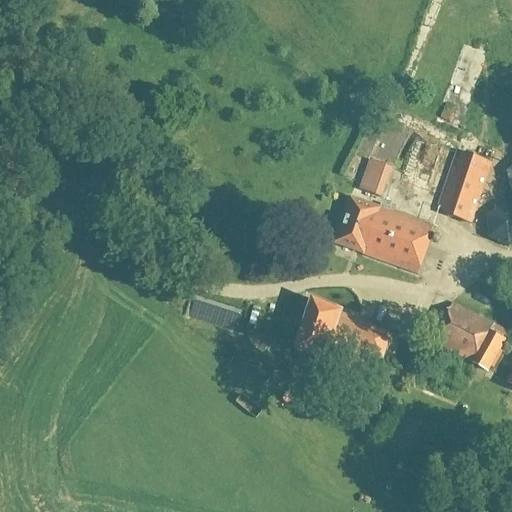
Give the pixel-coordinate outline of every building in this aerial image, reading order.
[(471,224),(492,162),(456,150),(435,212),(471,224)] [(380,197),(392,167),(372,160),(360,190),(380,197)] [(417,274),(434,228),(389,211),(391,207),(381,203),(379,208),(351,197),(334,243),(417,274)] [(491,231),(511,229),(511,210),(489,213),(491,231)] [(384,357),(391,334),(341,318),(342,314),(335,311),(335,309),(312,300),(296,351),(340,364),(341,361),(357,366),(362,350),(384,357)] [(490,371),(509,333),(452,304),(432,342),(490,371)]
